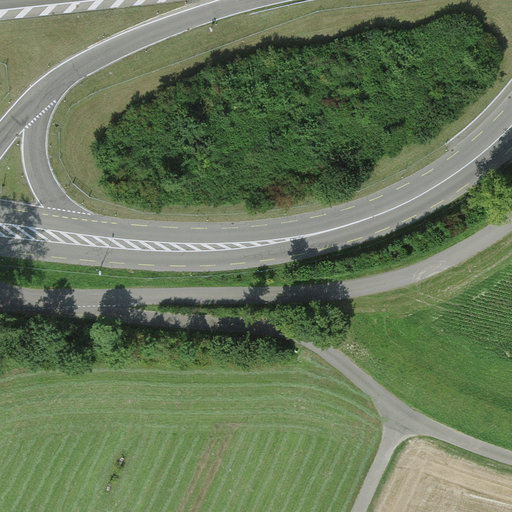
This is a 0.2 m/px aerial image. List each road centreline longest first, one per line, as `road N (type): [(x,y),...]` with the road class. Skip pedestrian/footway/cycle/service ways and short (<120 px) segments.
road 1 (primary): [(78,242),(191,248),(335,229),(429,191),(511,126)]
road 2 (track): [(406,419),(311,340),(272,328),(122,314),(80,300)]
road 3 (primary): [(49,91),(131,42),(256,0)]
road 4 (primary): [(78,242),(42,171),(49,91)]
